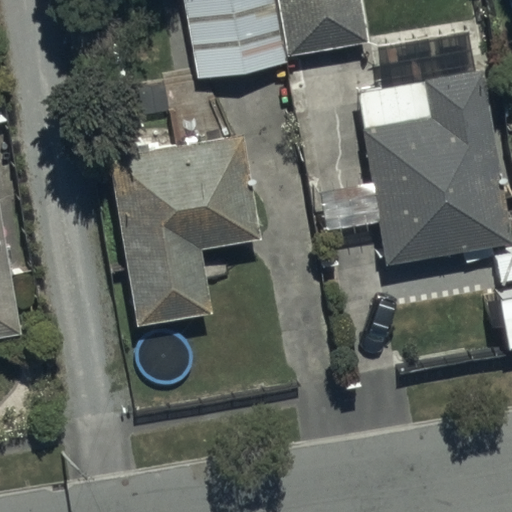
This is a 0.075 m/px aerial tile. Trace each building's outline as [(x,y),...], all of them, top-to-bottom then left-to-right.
[(281,47),(272,0),(182,0),(194,63),(281,47)] [(279,0),(286,37),(363,24),(359,0),(279,0)] [(89,78),(114,76),(109,19),(75,22),(79,62),(87,61),(89,78)] [(505,222),(478,49),(352,69),(380,242),(505,222)] [(255,214),(234,110),(96,138),(130,305),(204,290),(192,227),(255,214)] [(0,312),(14,310),(0,227),(0,312)]
